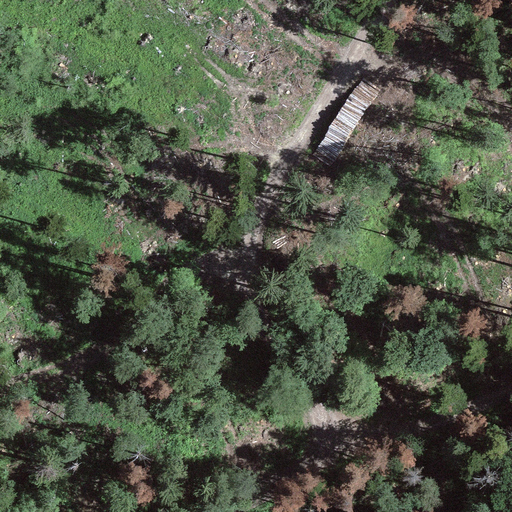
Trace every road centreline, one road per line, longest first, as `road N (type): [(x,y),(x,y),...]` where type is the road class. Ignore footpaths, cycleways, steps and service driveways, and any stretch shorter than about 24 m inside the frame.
road 1 (track): [(345,441),(262,314),(250,248),(290,144),(392,0)]
road 2 (track): [(511,382),(170,511)]
